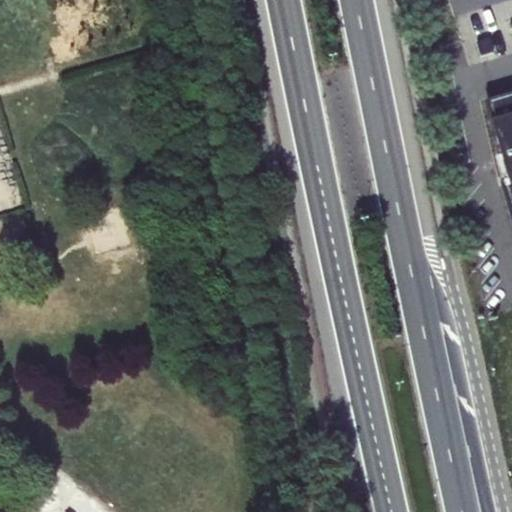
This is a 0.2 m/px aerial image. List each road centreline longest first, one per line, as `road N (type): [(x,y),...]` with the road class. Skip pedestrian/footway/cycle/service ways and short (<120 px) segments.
road 1 (trunk): [(286,0),(392,511)]
road 2 (trunk): [(461,511),(356,0)]
